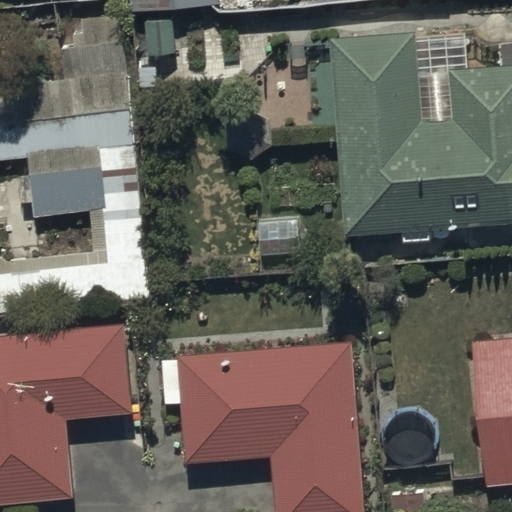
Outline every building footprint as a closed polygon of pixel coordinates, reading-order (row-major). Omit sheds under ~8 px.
[(219,4),(219,0),(131,0),(132,9),(219,4)] [(0,307),(151,296),(129,12),(69,17),(77,109),(0,114),(0,160),(29,158),(34,217),(104,212),(108,263),(0,271),(0,307)] [(418,32),(337,36),(344,230),(404,228),(405,238),(431,237),(430,223),(511,219),(511,62),(419,66),(418,32)] [(131,325),(0,334),(0,498),(76,493),(70,415),(137,411),(131,325)] [(511,333),(474,337),(488,483),(511,481),(511,333)] [(368,511),(356,341),(164,355),(168,404),(183,403),(188,460),(275,454),(279,511),(368,511)]
